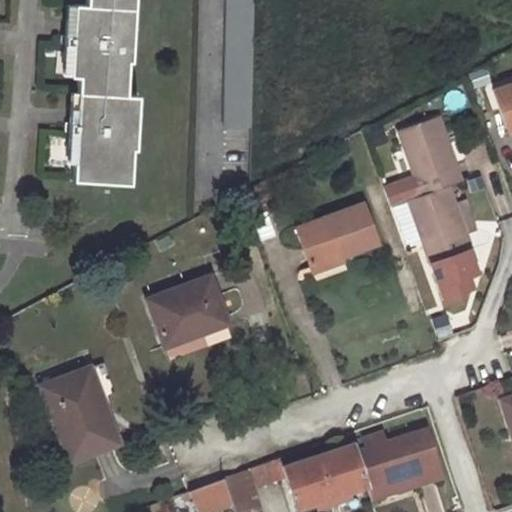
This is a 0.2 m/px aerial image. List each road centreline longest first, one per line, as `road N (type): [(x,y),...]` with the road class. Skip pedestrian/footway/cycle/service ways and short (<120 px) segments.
road 1 (residential): [(434,375),(194,459)]
road 2 (residential): [(434,375),(472,361),(511,247)]
road 3 (residential): [(480,511),(434,375)]
